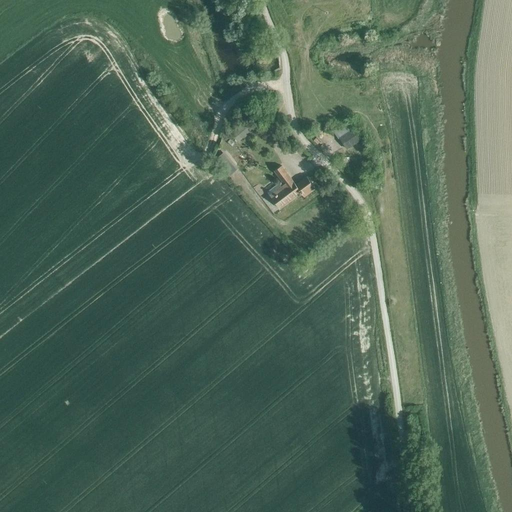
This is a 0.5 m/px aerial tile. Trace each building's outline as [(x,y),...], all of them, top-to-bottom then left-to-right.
[(349,131),(341,137),(348,148),(361,139),(352,125),(362,119),(359,114),(353,118),(353,117),(349,120),(349,121),(345,124),(349,131)] [(248,118),(232,131),(241,141),(256,128),(248,118)] [(339,138),(341,137),(349,131),(345,124),(334,131),(339,138)] [(226,152),(213,162),(218,167),(222,164),(230,175),(239,168),(226,152)] [(274,170),(282,180),(268,191),(280,208),(301,192),(305,197),(317,188),(307,176),(297,184),(283,165),(274,170)]
